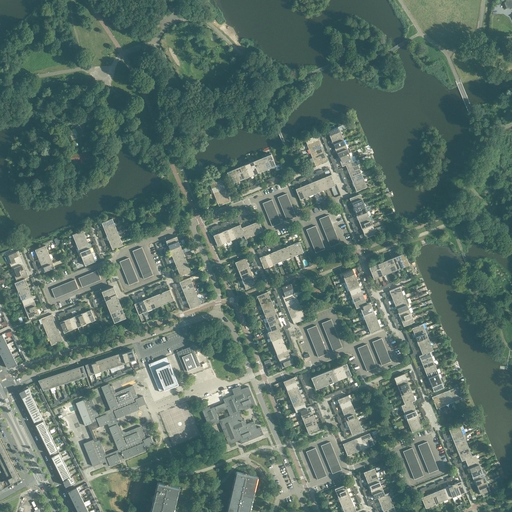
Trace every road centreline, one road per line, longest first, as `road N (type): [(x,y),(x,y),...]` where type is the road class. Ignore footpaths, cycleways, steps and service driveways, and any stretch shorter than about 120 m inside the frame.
road 1 (residential): [(7,386),(219,312)]
road 2 (residential): [(45,287),(191,222)]
road 3 (residential): [(297,489),(429,437)]
road 4 (residential): [(69,511),(7,386)]
road 5 (residential): [(256,386),(384,333)]
